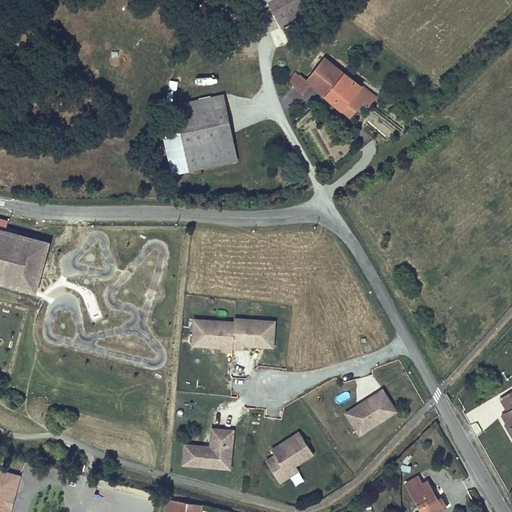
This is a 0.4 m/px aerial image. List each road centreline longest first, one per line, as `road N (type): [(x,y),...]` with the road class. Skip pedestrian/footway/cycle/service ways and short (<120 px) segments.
road 1 (residential): [(0,204),(41,211),(330,212),(407,336)]
road 2 (residential): [(407,336),(501,511)]
road 3 (unknown): [(330,212),(266,87),(261,37)]
road 4 (residential): [(407,336),(371,359),(266,389)]
